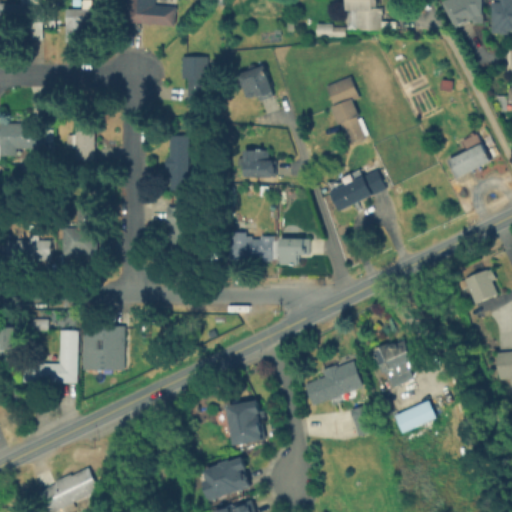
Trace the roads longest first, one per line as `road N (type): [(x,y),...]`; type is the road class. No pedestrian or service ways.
road 1 (secondary): [(511,212),(0,463)]
road 2 (residential): [(134,293),(135,77),(0,77)]
road 3 (residential): [(313,312),(285,295),(0,291)]
road 4 (residential): [(350,293),(289,113)]
road 5 (residential): [(264,336),(295,424),(293,480)]
